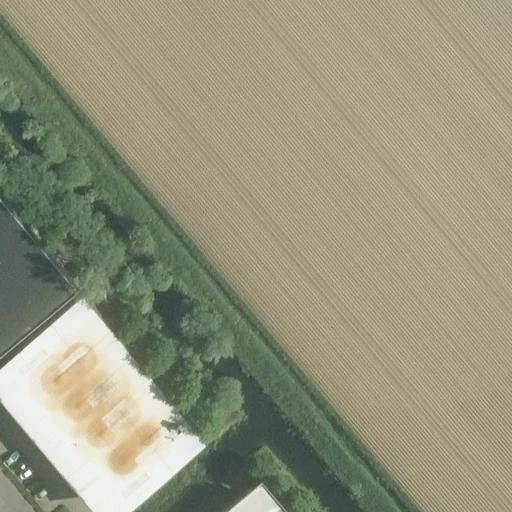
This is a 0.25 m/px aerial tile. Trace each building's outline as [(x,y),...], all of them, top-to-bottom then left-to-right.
[(0,219),(17,205),(0,185),(0,219)] [(0,283),(48,243),(17,205),(0,219),(0,283)] [(0,348),(80,281),(48,243),(0,283),(0,348)] [(115,511),(207,435),(83,287),(0,356),(0,359),(1,358),(17,376),(6,385),(97,494),(108,485),(123,503),(112,511),(115,511)] [(272,511),(263,501),(249,511),(272,511)]
